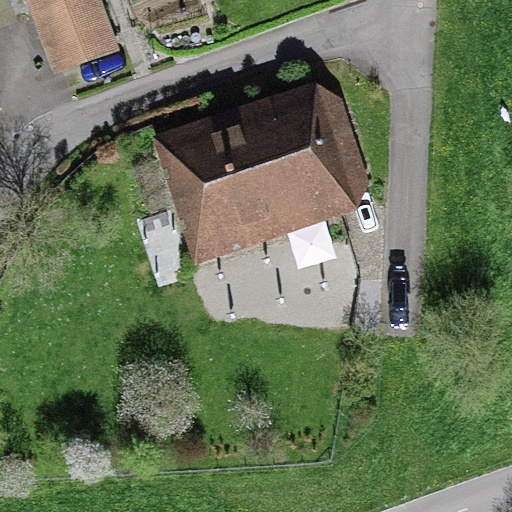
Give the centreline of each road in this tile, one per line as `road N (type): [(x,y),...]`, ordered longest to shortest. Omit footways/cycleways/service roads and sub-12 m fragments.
road 1 (residential): [(415,0),(67,122),(32,156),(0,210)]
road 2 (residential): [(415,0),(398,332)]
